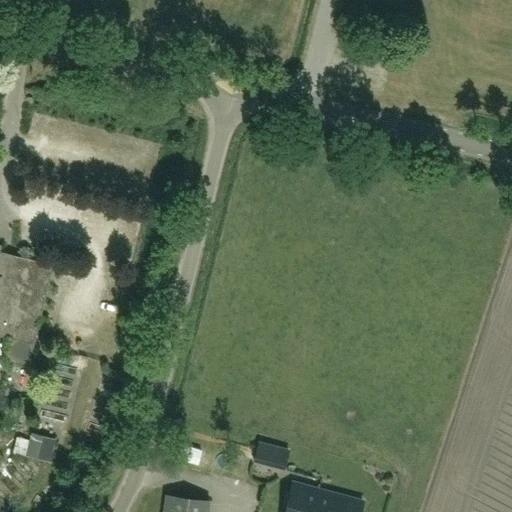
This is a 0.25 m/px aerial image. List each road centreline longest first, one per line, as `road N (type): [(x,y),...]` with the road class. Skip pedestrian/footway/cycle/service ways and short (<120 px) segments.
road 1 (unclassified): [(112,511),(150,436),(232,87)]
road 2 (tertiary): [(232,87),(0,31)]
road 3 (tertiary): [(511,156),(298,104)]
